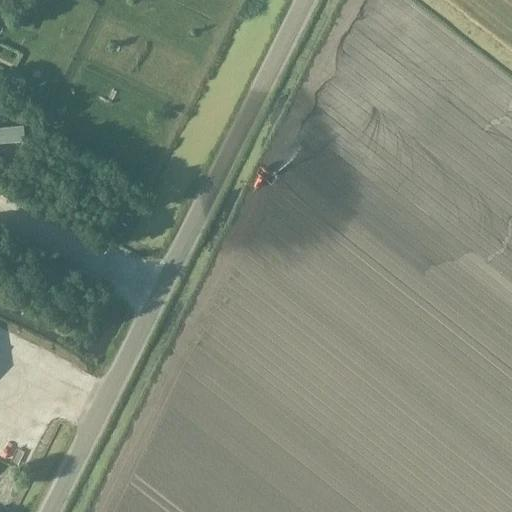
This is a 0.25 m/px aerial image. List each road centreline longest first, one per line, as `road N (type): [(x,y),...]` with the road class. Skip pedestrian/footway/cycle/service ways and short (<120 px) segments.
road 1 (unclassified): [(49,511),(305,0)]
road 2 (unknown): [(151,306),(0,222)]
